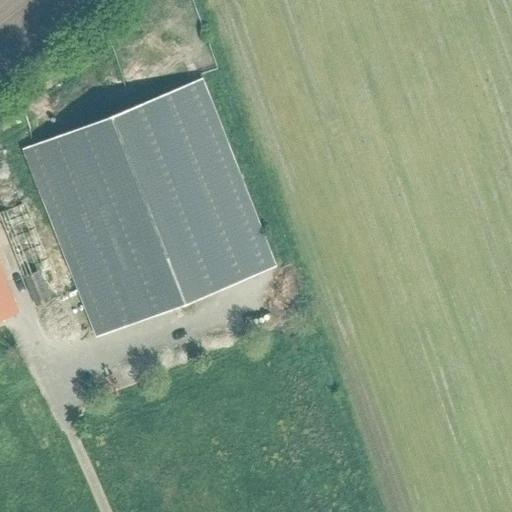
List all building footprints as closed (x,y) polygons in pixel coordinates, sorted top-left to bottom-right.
[(96,336),(276,265),(203,78),(22,148),(96,336)] [(108,99),(168,90),(167,82),(107,90),(108,99)] [(22,204),(0,212),(0,219),(35,306),(49,300),(38,272),(47,268),(22,204)] [(0,268),(0,319),(18,312),(0,268)] [(238,285),(224,290),(228,301),(242,295),(238,285)]
